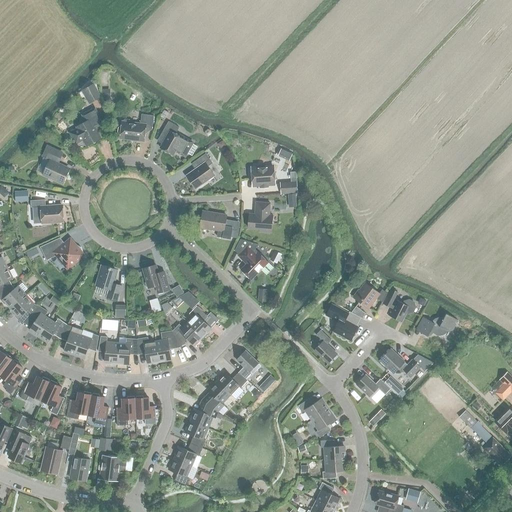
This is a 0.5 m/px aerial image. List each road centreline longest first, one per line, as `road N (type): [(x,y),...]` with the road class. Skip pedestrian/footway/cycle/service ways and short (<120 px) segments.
road 1 (residential): [(171,202),(151,167),(124,160),(98,171),(84,195),(86,222),(104,243),(145,246),(165,227)]
road 2 (residential): [(161,379),(208,359),(252,311),(165,227)]
road 3 (residential): [(0,327),(24,349),(79,376),(161,379)]
road 4 (residential): [(129,504),(166,421),(161,379)]
road 5 (residential): [(129,504),(62,496),(0,476)]
road 6 (residential): [(350,511),(361,450),(333,386)]
